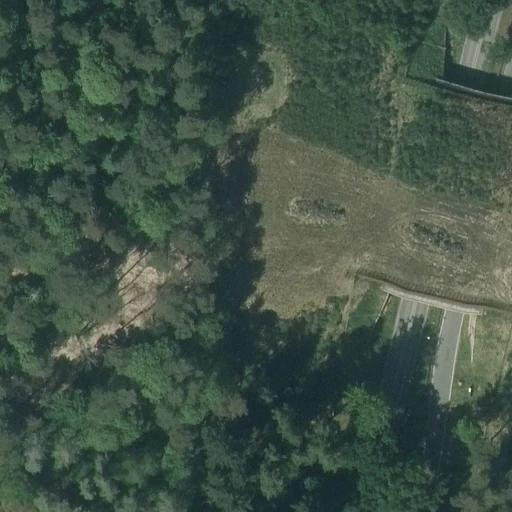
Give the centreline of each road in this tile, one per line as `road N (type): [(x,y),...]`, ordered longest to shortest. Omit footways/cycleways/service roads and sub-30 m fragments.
road 1 (primary): [(363,511),(487,0)]
road 2 (unclassified): [(423,511),(455,312),(511,79)]
